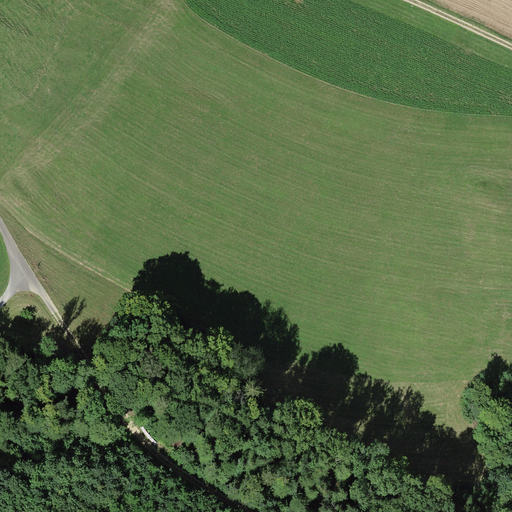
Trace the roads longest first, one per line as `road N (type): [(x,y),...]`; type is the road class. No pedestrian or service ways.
road 1 (track): [(240,511),(149,452),(25,272)]
road 2 (track): [(250,351),(108,280),(47,242),(0,199)]
road 3 (track): [(388,0),(511,45)]
